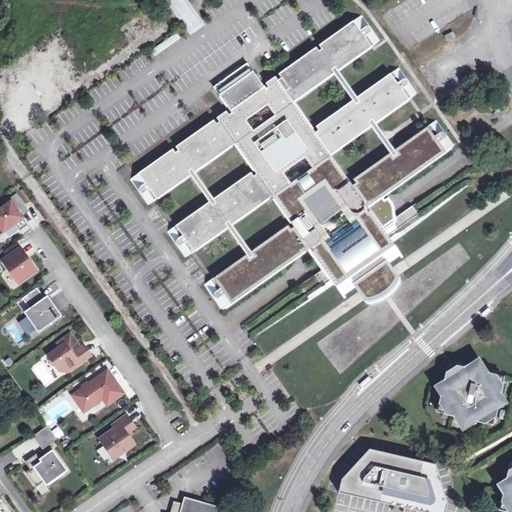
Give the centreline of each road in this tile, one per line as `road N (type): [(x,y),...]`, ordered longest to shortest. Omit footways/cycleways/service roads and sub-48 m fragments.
road 1 (secondary): [(505,276),(339,423),(289,511)]
road 2 (unclassified): [(87,511),(265,391)]
